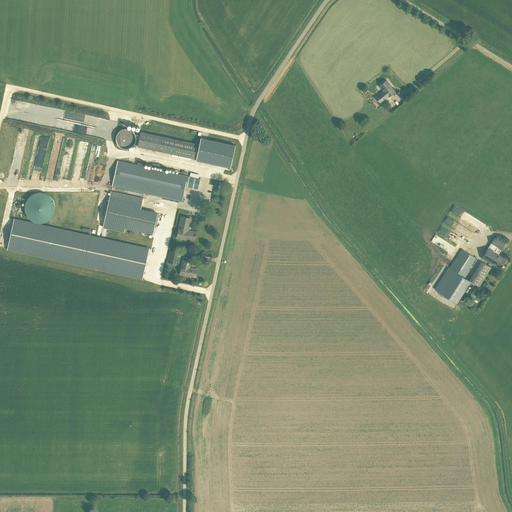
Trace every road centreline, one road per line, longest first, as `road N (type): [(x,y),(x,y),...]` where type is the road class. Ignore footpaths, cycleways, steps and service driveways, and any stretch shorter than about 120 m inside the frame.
road 1 (unclassified): [(327,0),(250,119),(186,420),(184,511)]
road 2 (unclassified): [(400,0),(511,68)]
